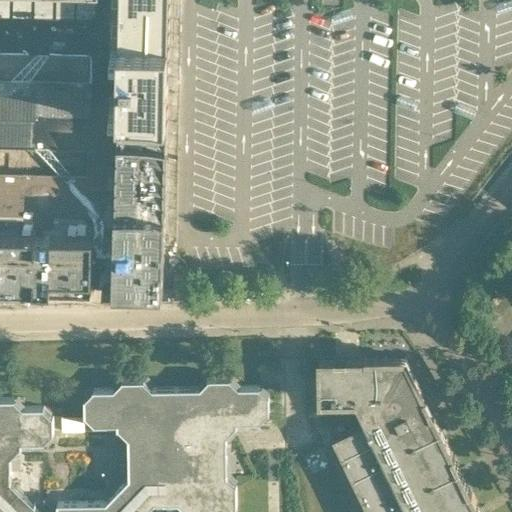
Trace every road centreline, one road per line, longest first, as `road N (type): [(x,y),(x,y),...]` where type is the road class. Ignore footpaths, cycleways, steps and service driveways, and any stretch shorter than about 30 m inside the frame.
road 1 (unclassified): [(0,322),(434,303)]
road 2 (unclassified): [(511,439),(439,325),(434,303)]
road 3 (residential): [(434,303),(459,253),(511,188)]
